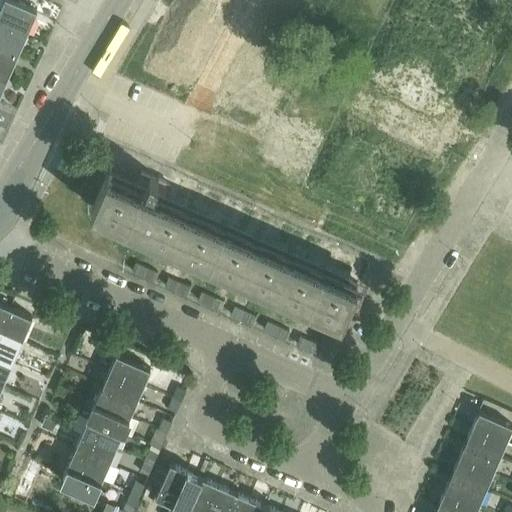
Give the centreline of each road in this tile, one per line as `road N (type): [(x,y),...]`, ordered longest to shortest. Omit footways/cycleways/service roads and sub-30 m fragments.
road 1 (residential): [(228,349),(0,244)]
road 2 (residential): [(392,322),(511,124)]
road 3 (unclassified): [(0,214),(111,13)]
road 4 (residential): [(310,472),(206,428),(202,409),(228,349)]
road 5 (residential): [(511,387),(392,322)]
road 6 (residential): [(344,402),(228,349)]
